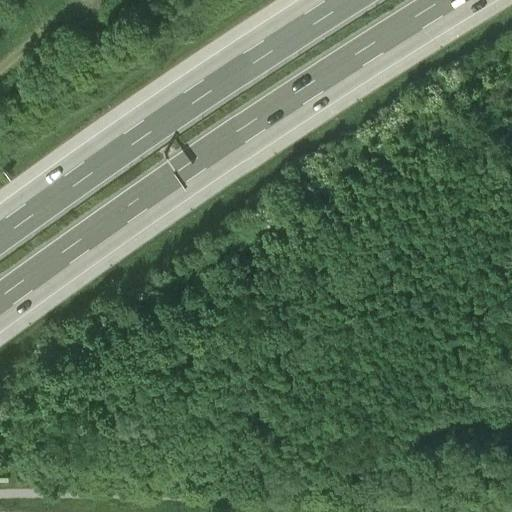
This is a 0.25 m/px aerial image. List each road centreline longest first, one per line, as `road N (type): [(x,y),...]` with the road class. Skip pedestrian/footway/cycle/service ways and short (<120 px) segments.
road 1 (motorway): [(0,317),(135,217),(470,0)]
road 2 (motorway): [(329,0),(0,225)]
road 3 (track): [(120,0),(0,87)]
